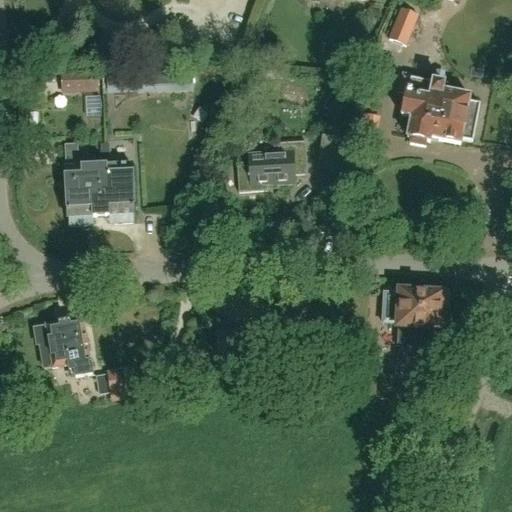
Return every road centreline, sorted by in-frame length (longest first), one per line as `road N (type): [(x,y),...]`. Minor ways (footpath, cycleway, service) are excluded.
road 1 (residential): [(73,277),(344,265),(511,273)]
road 2 (residential): [(426,511),(511,303)]
